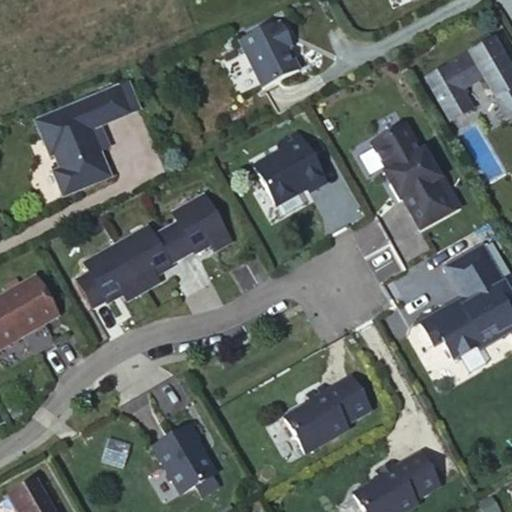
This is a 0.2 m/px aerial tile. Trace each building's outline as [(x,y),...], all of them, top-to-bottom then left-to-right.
[(297,71),(286,50),(283,44),(289,41),(281,26),(276,29),(273,22),(236,42),(259,90),(297,71)] [(283,44),(286,50),(291,47),(289,41),(283,44)] [(491,49),(428,85),(439,104),(434,106),(448,131),(470,118),(459,99),(480,87),(504,129),(511,124),(511,86),(508,80),(499,64),(491,49)] [(117,83),(127,109),(137,104),(126,79),(117,83)] [(127,109),(117,83),(34,117),(48,151),(52,150),(59,165),(51,168),(61,192),(108,172),(97,147),(95,141),(92,142),(89,133),(91,132),(88,125),(98,121),(127,109)] [(439,104),(428,85),(424,88),(434,106),(439,104)] [(107,143),(98,121),(88,125),(91,132),(89,133),(92,142),(95,141),(97,147),(107,143)] [(403,127),(369,145),(384,173),(381,175),(384,174),(388,181),(387,186),(396,203),(399,201),(416,232),(456,211),(439,179),(435,180),(421,153),(417,155),(403,127)] [(282,150),(251,166),(271,204),(303,187),(306,193),(324,184),(296,133),(279,142),(282,150)] [(91,277),(78,284),(93,312),(106,304),(108,307),(123,298),(127,305),(159,287),(156,280),(172,271),(170,268),(195,254),(196,257),(212,248),(216,255),(232,246),(205,199),(173,218),(179,227),(154,241),(149,231),(85,267),(91,277)] [(448,305),(418,323),(432,348),(441,342),(452,360),(481,343),(487,345),(495,340),(497,334),(507,328),(511,336),(511,300),(480,245),(442,267),(464,303),(460,306),(463,310),(455,315),(448,305)] [(31,280),(0,299),(0,352),(55,318),(31,280)] [(283,418),(303,453),(346,429),(344,424),(369,410),(351,377),(325,391),(322,386),(306,394),(311,402),(283,418)] [(192,423),(150,447),(178,494),(212,474),(194,443),(197,441),(187,427),(192,424),(192,423)] [(352,494),(362,511),(402,511),(416,505),(413,500),(438,485),(420,453),(395,468),(391,461),(375,470),(380,478),(352,494)] [(49,511),(33,482),(7,496),(15,511),(49,511)]
